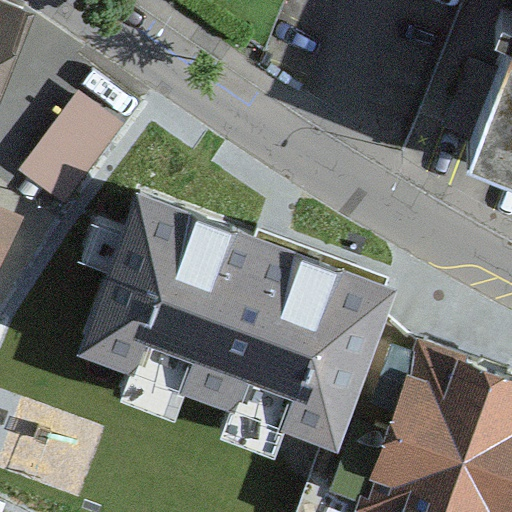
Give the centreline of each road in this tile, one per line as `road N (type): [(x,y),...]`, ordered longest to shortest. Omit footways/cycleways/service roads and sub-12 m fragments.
road 1 (residential): [(511,264),(406,214),(77,0)]
road 2 (unknown): [(313,156),(380,0)]
